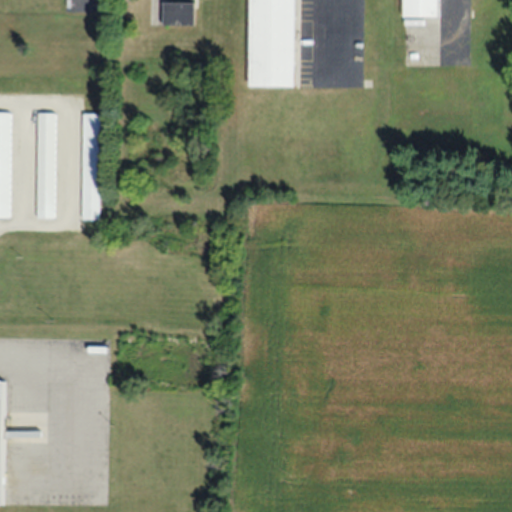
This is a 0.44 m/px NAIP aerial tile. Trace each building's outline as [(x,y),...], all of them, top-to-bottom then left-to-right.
[(292,0),(247,0),(247,86),(293,86),(292,0)] [(436,0),(400,0),(400,17),(436,17),(436,0)] [(192,25),(192,2),(161,2),(161,25),(192,25)] [(0,217),(10,217),(10,111),(0,111),(0,217)] [(54,217),(55,112),(36,112),(35,217),(54,217)] [(98,112),(81,112),(81,218),(98,218),(98,112)] [(100,351),(100,338),(68,338),(68,351),(100,351)]
